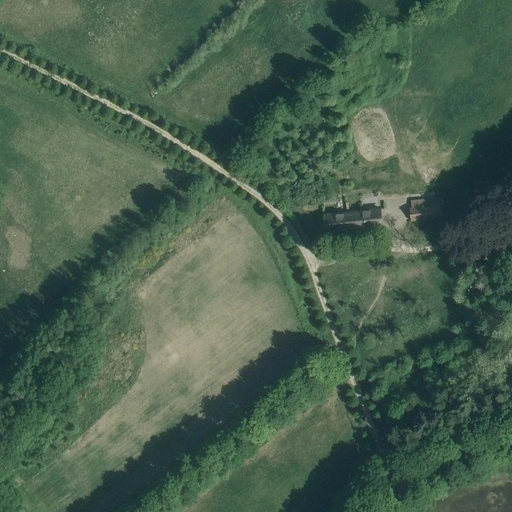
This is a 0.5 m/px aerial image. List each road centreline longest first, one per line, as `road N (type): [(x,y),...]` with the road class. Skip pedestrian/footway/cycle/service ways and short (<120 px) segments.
road 1 (track): [(307,258),(296,230),(245,187),(0,50)]
road 2 (track): [(145,511),(343,354)]
road 3 (track): [(388,482),(307,258)]
road 4 (track): [(307,258),(343,246),(449,245),(511,186)]
road 5 (track): [(388,482),(458,441),(511,428)]
